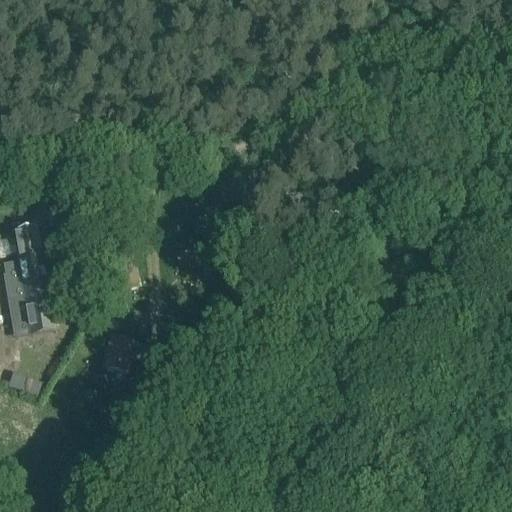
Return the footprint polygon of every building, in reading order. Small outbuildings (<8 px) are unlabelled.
[(87,242),(113,241),(113,229),(87,229),(87,242)] [(19,265),(29,263),(31,275),(45,272),(38,231),(14,236),(19,265)] [(95,254),(106,298),(140,289),(129,245),(95,254)] [(52,309),(45,272),(31,275),(29,263),(19,265),(25,302),(14,304),(17,325),(50,319),(48,309),(52,309)] [(131,361),(156,367),(159,352),(112,339),(104,371),(127,377),(131,361)] [(37,398),(42,385),(13,374),(8,387),(37,398)]
